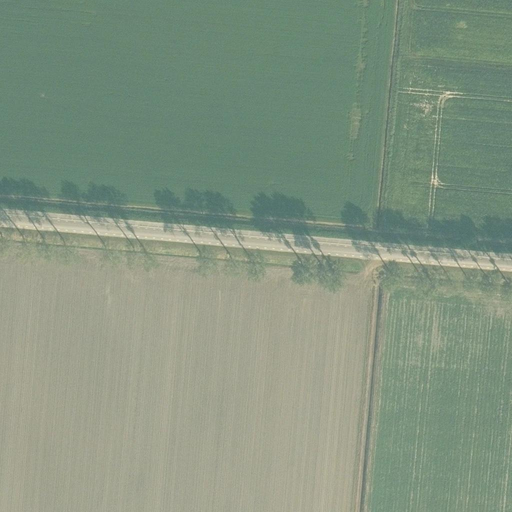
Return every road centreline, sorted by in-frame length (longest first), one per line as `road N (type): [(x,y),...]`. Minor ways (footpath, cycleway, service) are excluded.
road 1 (tertiary): [(511,263),(0,217)]
road 2 (track): [(345,511),(368,250)]
